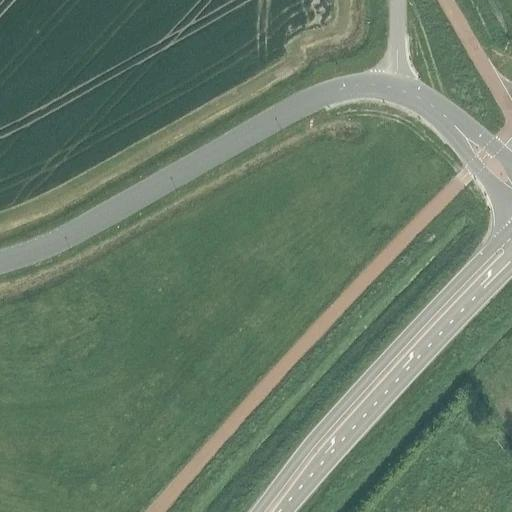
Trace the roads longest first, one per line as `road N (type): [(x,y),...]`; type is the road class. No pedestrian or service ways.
road 1 (unclassified): [(0,263),(69,237),(307,104),(350,87),(394,88)]
road 2 (secondary): [(271,511),(413,347),(511,248)]
road 3 (unclassified): [(394,88),(455,127),(511,183)]
